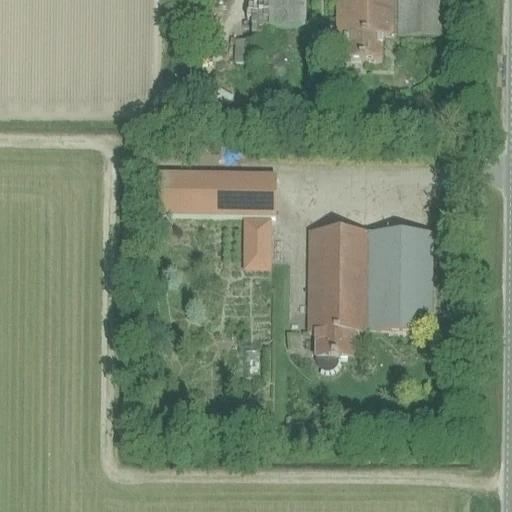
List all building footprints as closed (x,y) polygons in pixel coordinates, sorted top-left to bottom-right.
[(268,0),(268,33),(305,33),(305,0),(268,0)] [(445,0),(337,0),(337,41),(343,41),(343,65),(381,66),(381,42),(446,42),(445,0)] [(257,68),(258,46),(234,45),(233,67),(257,68)] [(156,221),(275,223),(276,179),(157,178),(156,221)] [(246,226),(246,274),(269,274),(269,227),(246,226)] [(433,239),(370,238),(310,238),(309,338),(316,338),(315,362),(316,362),(316,366),(317,367),(317,368),(317,369),(318,370),(319,371),(319,373),(322,374),(323,375),(324,375),(327,376),(329,375),(331,375),(333,373),(335,372),(336,370),(337,368),(337,367),(337,366),(337,362),(353,362),(354,338),(431,338),(433,239)]
